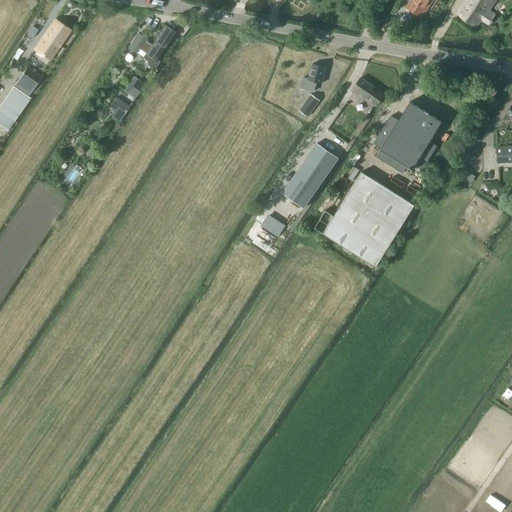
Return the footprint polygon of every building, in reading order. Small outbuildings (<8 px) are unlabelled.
[(433,0),(410,0),(406,7),(422,18),(433,0)] [(495,0),(466,0),(457,14),(477,27),(483,18),(490,22),(493,17),(488,13),(495,0)] [(47,41),(49,42),(51,39),(60,46),(70,31),(55,20),(43,38),(45,39),(43,41),(45,43),(47,41)] [(159,61),(159,62),(157,60),(176,32),(165,25),(152,45),(146,41),(147,40),(138,33),(129,47),(136,52),(139,48),(147,53),(144,56),(145,58),(148,60),(149,65),(154,69),(159,61)] [(38,30),(33,26),(28,35),(32,38),(38,30)] [(43,38),(35,49),(35,50),(50,60),(60,46),(51,39),(49,42),(47,41),(45,43),(43,41),(45,39),(43,38)] [(303,77),(300,87),(314,91),(317,82),(322,83),(326,67),(313,64),(309,79),(303,77)] [(3,104),(0,107),(0,126),(7,132),(31,98),(28,96),(41,78),(26,68),(14,86),(3,104)] [(352,91),(361,98),(363,95),(377,105),(385,94),(375,87),(361,77),(352,91)] [(128,93),(135,97),(144,84),(137,79),(128,93)] [(320,100),(312,94),(300,110),(308,116),(320,100)] [(110,107),(124,116),(129,107),(116,99),(110,107)] [(377,156),(403,173),(407,168),(421,177),(424,173),(424,168),(437,146),(430,141),(443,121),(411,101),(399,120),(391,116),(374,143),(382,148),(377,156)] [(287,188),(292,192),(285,202),(299,212),(341,153),(332,147),(328,152),(318,145),(287,188)] [(511,145),(496,146),(497,163),(511,162),(511,145)] [(415,204),(362,171),(323,233),(377,267),(415,204)] [(267,217),(261,225),(278,236),(283,228),(267,217)]
